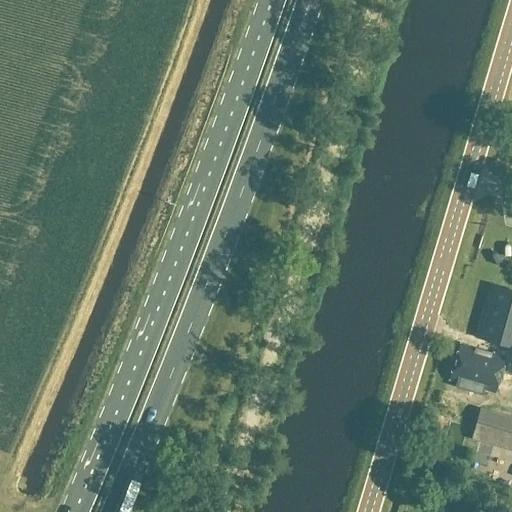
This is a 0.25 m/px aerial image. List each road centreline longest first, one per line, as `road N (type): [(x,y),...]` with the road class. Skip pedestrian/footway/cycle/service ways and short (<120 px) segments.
road 1 (trunk): [(272,0),(80,511)]
road 2 (trunk): [(127,480),(311,0)]
road 3 (tertiary): [(371,511),(511,48)]
